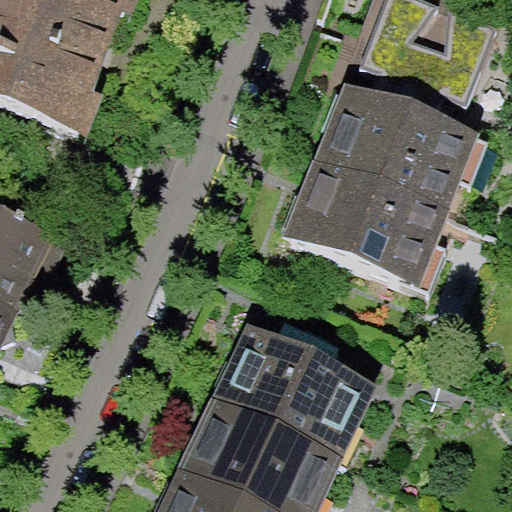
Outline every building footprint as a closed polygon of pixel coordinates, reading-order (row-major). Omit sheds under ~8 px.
[(122,20),(129,0),(0,0),(0,115),(67,140),(68,137),(78,141),(92,102),(82,99),(94,69),(113,17),(122,20)] [(354,63),(412,86),(442,0),(375,0),(367,26),(354,63)] [(322,136),(333,140),(330,148),(320,173),(442,221),(454,190),(470,196),(487,153),(350,98),(347,105),(336,100),(322,136)] [(445,258),(430,252),(442,221),(320,173),(312,195),(307,206),(296,201),(282,237),(293,241),(291,248),(428,302),(445,258)] [(0,313),(13,320),(17,311),(28,317),(36,301),(59,254),(21,235),(23,230),(12,224),(9,229),(0,224),(0,313)] [(0,349),(15,344),(10,326),(13,320),(0,313),(0,349)] [(212,398),(222,403),(217,413),(323,463),(342,424),(354,430),(371,396),(329,376),(338,358),(285,333),(276,351),(252,339),(242,361),(236,372),(227,368),(212,398)] [(299,511),(308,494),(321,501),(336,469),(323,463),(217,413),(209,430),(203,443),(193,438),(178,469),(188,474),(183,483),(243,511),(299,511)] [(157,511),(243,511),(183,483),(174,502),(169,511),(165,511),(159,509),(157,511)]
